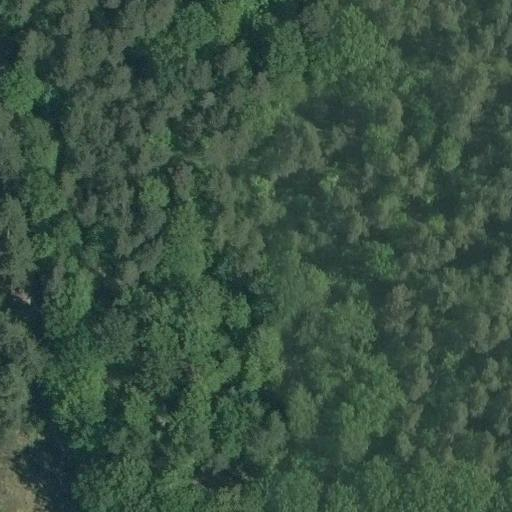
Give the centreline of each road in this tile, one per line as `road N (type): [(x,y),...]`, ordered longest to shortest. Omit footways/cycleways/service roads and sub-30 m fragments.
road 1 (track): [(0,49),(48,424),(71,456),(138,463),(163,502)]
road 2 (track): [(511,491),(193,490),(153,511)]
